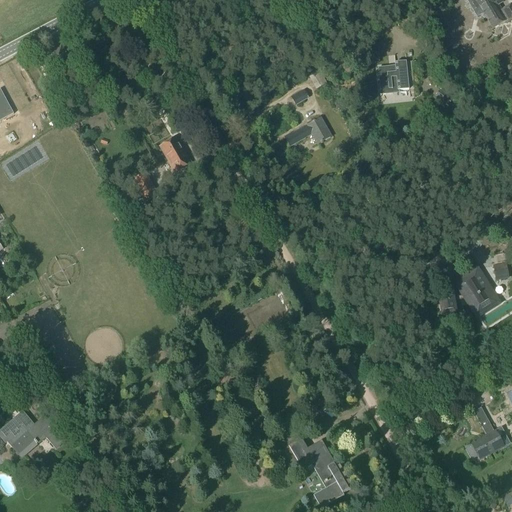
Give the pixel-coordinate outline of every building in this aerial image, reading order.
[(473,0),(479,11),(480,10),(492,30),(505,23),(506,25),(511,21),(511,6),(501,13),(497,7),(503,4),(500,0),(473,0)] [(61,47),(44,56),(54,74),(65,68),(63,65),(69,62),(61,47)] [(503,58),(496,63),(499,67),(506,63),(503,58)] [(396,68),(379,70),(381,96),(397,94),(397,91),(408,90),(405,64),(395,65),(396,68)] [(317,68),(309,72),(312,76),(319,72),(317,68)] [(320,72),(309,79),(316,91),(327,85),(320,72)] [(440,90),(435,97),(448,107),(453,99),(440,90)] [(304,91),(291,99),(295,107),(309,99),(304,91)] [(291,135),(285,138),(290,148),(312,135),(317,146),(330,138),(320,120),(291,136),(291,135)] [(174,140),(160,149),(162,153),(163,152),(176,175),(179,173),(180,174),(188,169),(188,168),(189,167),(174,140)] [(145,174),(131,182),(145,204),(158,196),(145,174)] [(505,265),(493,267),(496,281),(507,279),(505,265)] [(478,266),(452,283),(477,321),(502,304),(478,266)] [(511,279),(502,283),(504,287),(511,284),(511,279)] [(454,291),(437,293),(441,316),(458,313),(454,291)] [(17,336),(0,345),(0,349),(4,355),(23,346),(17,336)] [(1,360),(0,360),(0,377),(8,373),(1,360)] [(483,375),(459,389),(465,400),(483,390),(482,385),(486,383),(483,375)] [(317,376),(309,378),(316,402),(324,400),(317,376)] [(486,437),(464,449),(471,461),(478,457),(480,461),(509,445),(500,430),(493,434),(480,409),(472,413),(486,437)] [(23,415),(0,433),(0,434),(10,446),(11,445),(18,454),(35,441),(37,444),(44,438),(54,450),(63,442),(45,419),(33,428),(23,415)] [(251,421),(244,425),(251,439),(258,435),(251,421)] [(301,440),(288,448),(302,472),(311,467),(325,490),(313,497),(320,510),(343,497),(342,495),(354,488),(339,462),(334,465),(321,443),(307,451),(301,440)] [(511,501),(508,494),(501,498),(508,508),(511,505),(511,501)]
